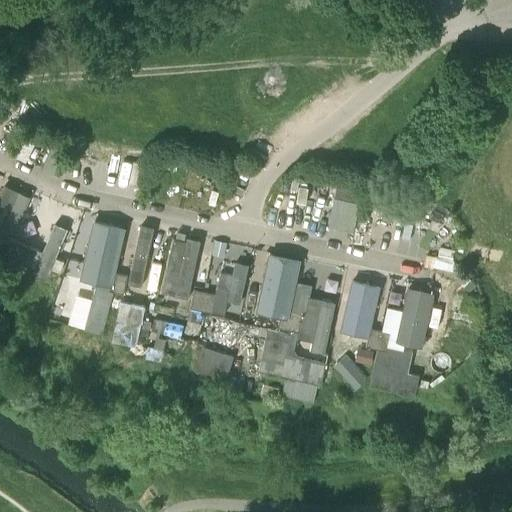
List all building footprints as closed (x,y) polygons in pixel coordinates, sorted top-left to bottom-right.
[(190,182),(170,185),(171,200),(192,197),(190,182)] [(337,186),(328,225),(352,231),(361,191),(337,186)] [(3,189),(0,195),(0,229),(7,233),(24,198),(3,189)] [(399,199),(375,193),(372,205),(396,211),(399,199)] [(52,262),(58,264),(70,226),(51,218),(35,255),(52,262)] [(107,272),(119,227),(93,220),(81,266),(87,267),(107,272)] [(21,242),(11,238),(4,256),(13,260),(21,242)] [(138,238),(129,279),(150,283),(159,243),(138,238)] [(215,240),(212,254),(224,256),(227,242),(215,240)] [(13,260),(24,264),(32,247),(21,242),(13,260)] [(187,289),(196,249),(176,245),(167,284),(187,289)] [(0,267),(9,272),(13,260),(4,256),(0,254),(0,267)] [(427,255),(426,261),(425,266),(433,268),(434,263),(435,257),(427,255)] [(452,269),(454,259),(436,256),(434,265),(452,269)] [(285,309),(295,262),(270,257),(260,304),(285,309)] [(24,264),(13,260),(9,272),(30,281),(35,269),(24,264)] [(227,264),(220,301),(239,306),(247,268),(227,264)] [(112,285),(111,291),(113,291),(123,294),(127,274),(117,272),(115,271),(112,285)] [(91,301),(84,328),(103,333),(110,305),(113,291),(111,291),(112,285),(96,282),(91,301)] [(365,333),(375,287),(352,282),(342,328),(365,333)] [(205,291),(194,289),(190,308),(200,310),(205,291)] [(200,310),(211,312),(216,293),(205,291),(200,310)] [(402,298),(394,338),(412,342),(420,302),(402,298)] [(147,306),(123,301),(115,345),(139,350),(147,306)] [(321,353),(331,308),(308,303),(298,348),(321,353)] [(198,321),(200,310),(190,308),(188,319),(198,321)] [(282,309),(278,327),(288,329),(289,329),(293,311),(282,309)] [(289,329),(298,331),(303,313),(293,311),(289,329)] [(183,323),(154,317),(151,331),(180,337),(183,323)] [(370,326),(366,346),(376,348),(380,329),(370,326)] [(288,343),(290,334),(288,334),(269,329),(267,338),(259,371),(321,385),(326,364),(286,354),(288,343)] [(391,331),(380,329),(376,348),(378,349),(387,351),(388,348),(391,331)] [(358,347),(356,357),(355,360),(371,363),(372,361),(374,350),(358,347)] [(417,374),(407,371),(407,368),(411,353),(388,348),(387,351),(378,349),(376,348),(373,361),(368,384),(413,394),(417,374)] [(203,351),(203,352),(196,375),(226,385),(234,361),(203,351)] [(367,377),(345,355),(333,366),(355,388),(367,377)]
